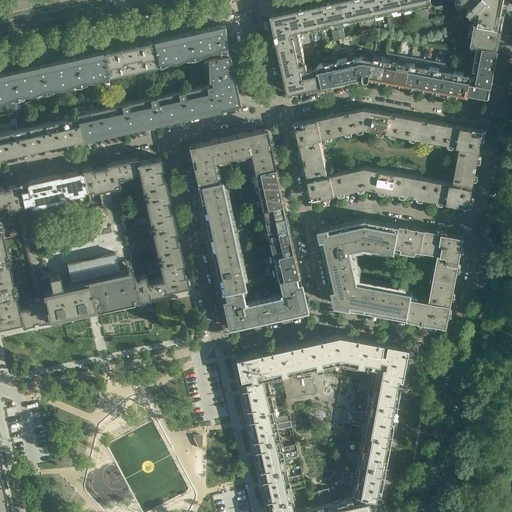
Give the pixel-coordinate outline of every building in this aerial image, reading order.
[(349,20),(344,0),(333,0),(332,0),(331,0),(328,0),(329,0),(328,1),(304,6),(303,6),(301,6),(300,7),(285,11),(289,28),(298,26),(299,29),(303,28),(304,30),(331,24),(334,40),(339,39),(345,37),(342,22),(349,20)] [(377,14),(373,0),(344,0),(349,20),(359,18),(362,33),(373,31),(369,16),(377,14)] [(405,8),(402,0),(373,0),(377,14),(386,12),(390,27),(401,25),(397,10),(405,8)] [(432,2),(431,0),(402,0),(405,8),(414,6),(418,21),(429,19),(425,3),(432,2)] [(500,19),(503,0),(459,0),(463,12),(464,14),(476,16),(477,15),(500,19)] [(499,47),(503,23),(507,4),(504,4),(504,0),(503,0),(500,19),(477,15),(476,16),(471,43),(480,44),(499,47)] [(303,47),(299,29),(298,26),(289,28),(285,11),(271,14),(280,52),(303,47)] [(240,103),(229,57),(224,33),(225,33),(225,24),(188,32),(192,53),(209,53),(210,57),(207,57),(208,79),(211,79),(212,83),(181,90),(187,116),(187,115),(188,115),(190,114),(191,114),(210,109),(213,110),(215,109),(216,109),(219,107),(240,103)] [(192,53),(188,32),(154,40),(158,61),(176,60),(192,53)] [(158,61),(154,40),(103,51),(108,74),(108,76),(159,65),(158,61)] [(497,60),(499,49),(499,47),(480,44),(478,52),(476,51),(475,56),(497,60)] [(306,88),(301,68),(308,66),(307,61),(306,61),(303,47),(280,52),(289,92),(306,88)] [(108,74),(103,51),(101,52),(100,51),(97,52),(72,58),(77,81),(79,80),(94,80),(108,74)] [(370,77),(373,60),(364,58),(363,56),(356,57),(360,76),(363,75),(363,76),(363,77),(364,77),(364,78),(365,79),(366,79),(367,79),(368,79),(369,79),(370,78),(370,77)] [(494,72),(497,60),(475,56),(475,61),(477,61),(475,69),(494,72)] [(360,76),(356,57),(348,59),(348,57),(343,58),(348,79),(360,76)] [(382,79),(386,58),(382,57),(381,59),(373,57),(373,60),(370,77),(382,79)] [(77,81),(72,58),(40,65),(45,88),(63,87),(77,81)] [(348,79),(343,58),(338,59),(339,61),(331,63),(336,81),(348,79)] [(395,81),(398,62),(391,61),(391,59),(386,58),(382,79),(395,81)] [(336,81),(331,63),(329,63),(328,61),(318,63),(319,67),(323,84),(336,81)] [(407,83),(411,62),(406,61),(406,64),(398,62),(395,81),(407,83)] [(419,86),(422,67),(415,65),(415,63),(411,62),(407,83),(419,86)] [(45,88),(40,65),(9,72),(14,95),(17,94),(32,94),(45,88)] [(319,67),(307,69),(307,67),(308,66),(301,68),(306,88),(323,84),(319,67)] [(431,88),(435,67),(430,66),(430,68),(422,67),(419,86),(431,88)] [(443,90),(447,71),(439,70),(440,68),(435,67),(431,88),(443,90)] [(492,84),(494,72),(475,69),(474,76),(471,76),(470,80),(492,84)] [(456,93),(459,71),(455,70),(454,73),(447,71),(443,90),(456,93)] [(468,95),(470,80),(471,76),(464,74),(464,72),(459,71),(456,93),(468,95)] [(14,95),(9,72),(0,73),(0,101),(1,101),(14,95)] [(489,99),(492,84),(470,80),(468,95),(489,99)] [(187,116),(181,90),(155,96),(161,121),(162,120),(163,120),(181,116),(182,116),(183,116),(185,116),(187,116)] [(161,121),(155,96),(130,101),(135,126),(154,122),(155,122),(157,122),(158,122),(160,122),(161,121)] [(135,126),(130,101),(102,108),(107,132),(124,128),(126,128),(127,128),(128,128),(130,128),(131,128),(132,127),(133,127),(134,127),(135,126)] [(366,127),(369,108),(364,107),(334,114),(338,133),(366,127)] [(107,132),(102,108),(76,113),(77,116),(82,138),(84,137),(84,138),(85,138),(87,137),(94,135),(96,135),(98,135),(99,135),(101,135),(101,134),(103,134),(103,133),(104,133),(107,132)] [(403,135),(407,115),(369,108),(366,127),(366,128),(403,135)] [(77,116),(64,119),(63,111),(51,114),(53,121),(45,123),(50,145),(82,138),(77,116)] [(338,133),(334,114),(296,122),(300,142),(320,137),(338,133)] [(441,142),(445,122),(407,115),(403,135),(441,142)] [(50,145),(45,123),(37,125),(36,120),(39,120),(38,117),(24,120),(26,127),(13,130),(18,152),(50,145)] [(480,149),(484,129),(445,122),(441,142),(460,145),(480,149)] [(271,147),(266,127),(252,130),(251,127),(246,128),(247,131),(251,151),(271,147)] [(251,151),(247,131),(246,128),(245,129),(245,132),(227,136),(232,158),(249,154),(248,152),(251,151)] [(0,155),(18,152),(13,130),(0,132),(0,155)] [(232,158),(227,136),(209,140),(208,137),(207,137),(207,140),(212,160),(215,159),(215,161),(232,158)] [(212,160),(207,140),(207,137),(202,138),(202,141),(188,144),(192,164),(212,160)] [(328,174),(320,137),(300,142),(309,179),(328,174)] [(473,186),(477,165),(480,149),(460,145),(453,182),(473,186)] [(271,147),(251,151),(248,152),(249,154),(253,171),(255,171),(275,166),(271,147)] [(163,180),(160,166),(162,166),(160,156),(138,161),(136,162),(139,173),(144,194),(167,189),(165,180),(163,180)] [(139,173),(136,162),(138,161),(137,157),(130,158),(129,157),(127,159),(126,159),(129,175),(139,173)] [(131,183),(129,175),(126,159),(106,164),(106,165),(92,169),(92,167),(83,169),(84,178),(87,190),(87,192),(98,190),(102,205),(113,203),(109,187),(131,183)] [(219,179),(215,161),(215,159),(212,160),(192,164),(197,184),(219,179)] [(278,179),(275,166),(255,171),(258,183),(278,179)] [(393,191),(396,172),(365,166),(328,174),(309,179),(310,184),(317,183),(318,186),(314,187),(316,197),(366,186),(393,191)] [(87,190),(84,178),(83,169),(82,169),(81,169),(81,170),(80,171),(79,171),(61,175),(60,174),(59,174),(19,183),(24,204),(30,202),(31,207),(68,198),(67,196),(85,192),(84,190),(87,190)] [(431,198),(434,179),(396,172),(393,191),(431,198)] [(245,287),(223,187),(221,178),(219,179),(197,184),(220,292),(245,287)] [(280,191),(278,179),(258,183),(260,195),(280,191)] [(464,195),(465,190),(472,192),(473,186),(453,182),(434,179),(431,198),(466,205),(468,195),(464,195)] [(24,207),(24,204),(19,183),(8,186),(8,187),(4,188),(9,210),(24,207)] [(0,211),(9,210),(4,188),(3,186),(0,187),(0,211)] [(170,212),(167,198),(169,197),(167,189),(144,194),(146,204),(136,206),(139,218),(148,215),(151,226),(174,220),(172,212),(170,212)] [(283,202),(280,191),(260,195),(263,207),(283,202)] [(285,214),(283,202),(263,207),(266,219),(285,214)] [(288,226),(285,214),(266,219),(268,231),(288,226)] [(396,246),(400,225),(364,218),(329,226),(319,229),(322,239),(321,239),(323,247),(333,289),(336,304),(351,307),(408,317),(408,318),(412,298),(412,296),(413,291),(359,281),(351,249),(366,246),(395,251),(396,246)] [(177,244),(174,229),(176,229),(174,220),(151,226),(153,236),(143,238),(146,249),(155,247),(158,257),(181,252),(179,243),(177,244)] [(456,281),(461,251),(462,252),(463,251),(464,247),(463,246),(462,246),(464,236),(447,232),(447,231),(436,229),(435,229),(435,230),(401,224),(400,225),(396,246),(402,247),(401,250),(416,253),(416,249),(438,253),(434,277),(456,281)] [(291,238),(288,226),(268,231),(271,243),(291,238)] [(293,250),(291,238),(271,243),(274,255),(293,250)] [(296,262),(293,250),(274,255),(276,267),(296,262)] [(185,275),(181,261),(183,261),(181,252),(158,257),(162,277),(165,289),(188,284),(186,275),(185,275)] [(139,299),(133,271),(119,274),(115,256),(71,266),(75,284),(63,286),(60,275),(41,279),(45,296),(50,319),(56,318),(56,315),(133,298),(133,300),(139,299)] [(0,275),(11,273),(8,257),(0,258),(0,275)] [(299,274),(296,262),(276,267),(279,279),(299,274)] [(165,289),(162,277),(147,281),(144,268),(133,270),(133,271),(139,299),(148,297),(148,295),(164,292),(163,290),(165,289)] [(0,291),(15,289),(12,276),(11,273),(0,275),(0,291)] [(302,288),(299,277),(299,274),(279,279),(279,281),(278,281),(280,292),(302,288)] [(451,310),(456,281),(434,277),(430,300),(412,296),(412,298),(411,298),(408,317),(408,318),(419,320),(418,321),(419,322),(430,324),(430,322),(448,326),(450,315),(451,315),(452,311),(451,310)] [(247,299),(245,287),(220,292),(223,305),(247,299)] [(307,311),(302,288),(280,292),(280,294),(263,298),(268,320),(307,311)] [(0,309),(18,305),(15,289),(0,291),(0,309)] [(50,319),(45,296),(27,299),(29,306),(19,308),(22,321),(21,321),(22,325),(34,323),(33,321),(37,320),(38,322),(50,319)] [(268,320),(263,298),(248,301),(247,299),(223,305),(228,325),(229,329),(268,320)] [(22,321),(19,308),(18,305),(0,309),(0,325),(6,324),(6,322),(10,322),(10,323),(21,321),(22,321)] [(346,363),(351,337),(338,335),(324,338),(330,363),(336,361),(346,363)] [(375,368),(380,342),(351,337),(346,363),(375,368)] [(330,363),(324,338),(266,351),(272,376),(281,374),(310,368),(316,366),(317,374),(323,373),(321,365),(330,363)] [(401,378),(407,347),(380,342),(375,368),(376,368),(375,373),(401,378)] [(272,376),(266,351),(235,357),(242,386),(267,380),(266,377),(272,376)] [(314,387),(310,368),(281,374),(287,399),(310,393),(312,395),(316,394),(317,392),(316,388),(314,387)] [(390,438),(397,401),(401,378),(375,373),(373,383),(360,380),(358,391),(372,393),(370,403),(368,413),(354,410),(352,421),(366,423),(364,434),(365,434),(390,438)] [(273,408),(271,397),(267,380),(242,386),(248,413),(273,408)] [(291,426),(289,414),(275,417),(273,408),(248,413),(254,443),(279,438),(277,429),(291,426)] [(384,469),(390,438),(365,434),(363,443),(349,440),(346,452),(361,455),(359,464),(384,469)] [(284,459),(298,455),(295,444),(281,447),(279,438),(254,443),(261,473),(286,468),(284,459)] [(379,498),(384,469),(359,464),(357,473),(343,470),(341,482),(355,485),(354,493),(360,494),(379,498)] [(290,488),(305,485),(302,474),(288,477),(286,468),(261,473),(268,503),(292,497),(290,488)] [(376,511),(379,498),(360,494),(359,499),(352,500),(351,498),(331,502),(328,488),(312,491),(315,506),(305,508),(306,511),(376,511)] [(306,511),(305,508),(295,510),(292,497),(268,503),(269,511),(306,511)]
